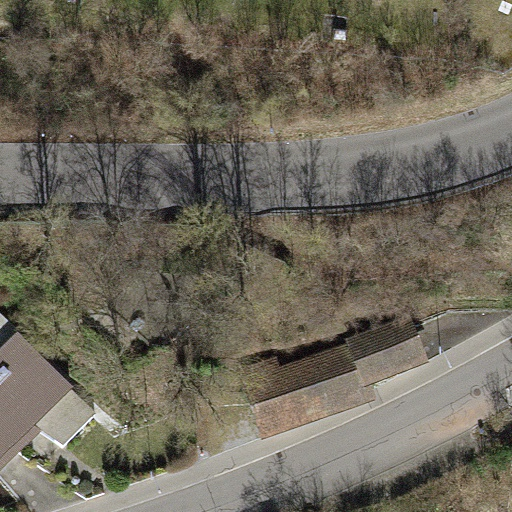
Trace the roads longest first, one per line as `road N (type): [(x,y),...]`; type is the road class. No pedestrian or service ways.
road 1 (tertiary): [(511,134),(413,169),(322,180),(0,180)]
road 2 (residential): [(511,383),(339,472),(218,511)]
